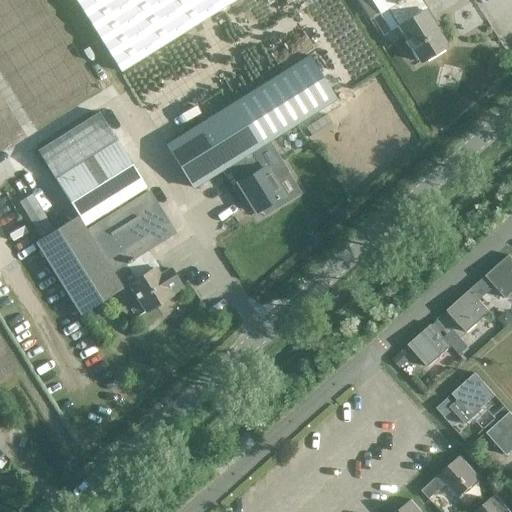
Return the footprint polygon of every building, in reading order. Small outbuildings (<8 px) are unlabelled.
[(75,0),(120,71),(234,0),(75,0)] [(357,0),(369,19),(380,12),(387,8),(400,0),(357,0)] [(435,24),(420,0),(400,0),(387,8),(420,61),(446,46),(433,26),(435,24)] [(308,55),(275,76),(231,104),(166,144),(193,188),(222,169),(229,180),(234,176),(238,183),(233,187),(241,200),(247,197),(256,211),(281,195),(265,169),(276,162),(277,164),(280,161),(267,141),(335,98),(308,55)] [(86,230),(128,204),(126,200),(146,188),(99,112),(37,150),(77,215),(86,230)] [(20,197),(37,229),(51,221),(34,190),(20,197)] [(86,230),(77,215),(34,242),(79,314),(128,284),(146,311),(171,295),(170,294),(182,287),(170,268),(159,275),(155,269),(158,266),(147,249),(174,232),(148,191),(128,204),(86,230)] [(488,276),(473,289),(482,300),(498,286),(509,299),(511,295),(511,255),(488,276)] [(473,289),(450,310),(470,333),(493,312),(482,300),(473,289)] [(430,367),(454,346),(434,324),(410,344),(430,367)] [(454,393),(437,409),(444,417),(455,407),(468,422),(469,423),(486,408),(485,407),(498,396),(477,372),(454,393)] [(509,456),(511,453),(511,412),(489,433),(509,456)] [(429,499),(447,483),(461,498),(483,478),(463,456),(422,492),(429,499)] [(511,511),(511,510),(497,494),(476,511),(511,511)] [(424,511),(414,499),(399,511),(424,511)]
